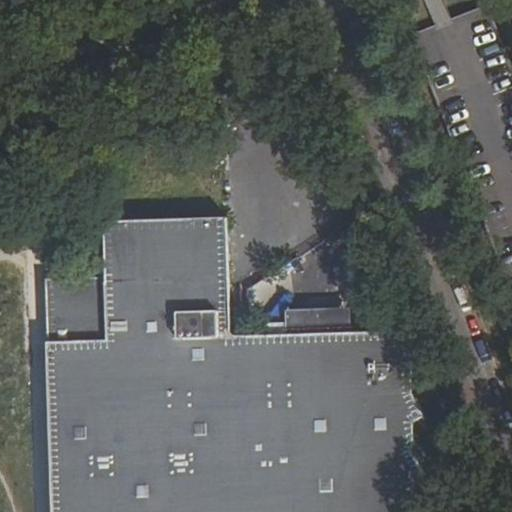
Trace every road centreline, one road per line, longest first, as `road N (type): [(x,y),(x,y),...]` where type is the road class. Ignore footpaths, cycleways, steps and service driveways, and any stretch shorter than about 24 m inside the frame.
road 1 (residential): [(340,0),(511,453)]
road 2 (unknown): [(403,166),(338,199),(300,238),(269,247),(254,230),(247,163)]
